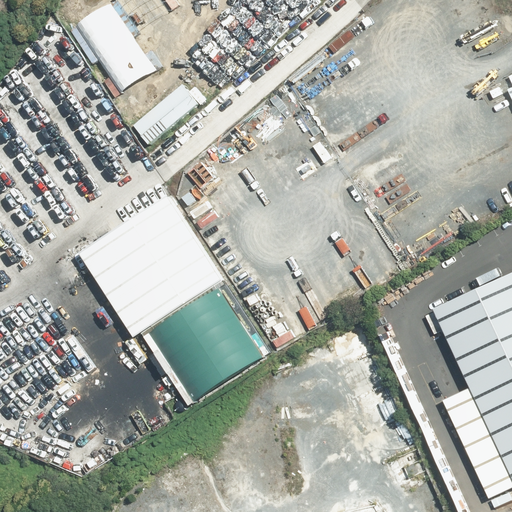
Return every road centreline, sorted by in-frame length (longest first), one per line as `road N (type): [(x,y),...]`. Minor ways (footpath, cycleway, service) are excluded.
road 1 (unknown): [(511,231),(438,280),(420,314),(431,410),(454,474),(480,511)]
road 2 (unknown): [(511,54),(271,225)]
